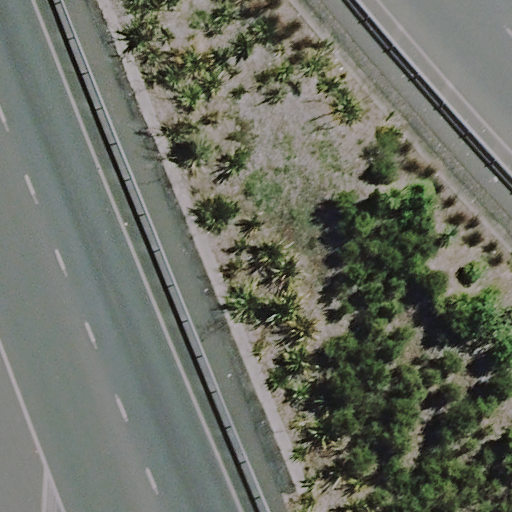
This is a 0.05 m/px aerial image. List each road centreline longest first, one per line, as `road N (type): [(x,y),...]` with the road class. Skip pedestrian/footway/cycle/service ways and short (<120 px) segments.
road 1 (motorway): [(192,511),(0,63)]
road 2 (trunk): [(118,511),(0,159)]
